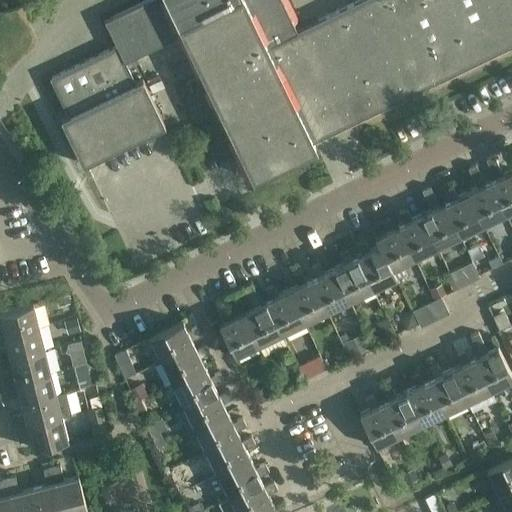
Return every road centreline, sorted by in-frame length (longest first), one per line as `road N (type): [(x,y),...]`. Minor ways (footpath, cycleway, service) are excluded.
road 1 (residential): [(511,119),(112,311),(0,155)]
road 2 (residential): [(330,380),(369,464),(294,495),(255,418)]
road 3 (residential): [(330,380),(459,318),(460,295),(511,271)]
